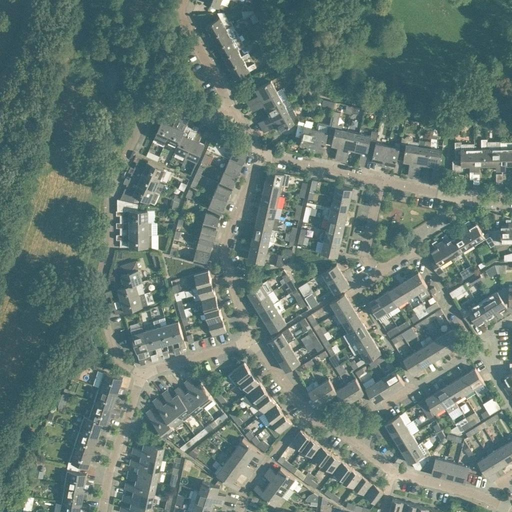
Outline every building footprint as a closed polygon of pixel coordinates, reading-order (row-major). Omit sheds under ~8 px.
[(226,10),(228,5),(227,5),(229,0),(204,0),(204,1),(226,10)] [(254,12),(253,9),(241,10),(244,18),(249,15),(254,12)] [(220,17),(206,25),(212,36),(226,28),(233,24),(231,20),(229,21),(224,12),(217,12),(220,17)] [(254,12),(249,15),(253,22),(258,20),(254,13),(254,12)] [(212,36),(218,46),(232,38),(232,39),(239,35),(236,31),(230,35),(226,28),(212,36)] [(245,45),(242,41),(239,35),(232,39),(232,38),(218,46),(224,57),(238,49),(245,45)] [(238,49),(224,57),(230,67),(244,59),(244,60),(250,56),(248,52),(242,56),(238,49)] [(254,63),(248,67),(244,60),(244,59),(230,67),(236,78),(256,67),(254,63)] [(277,90),(271,80),(256,88),(259,94),(247,100),(250,106),(277,90)] [(288,98),(282,87),(277,90),(250,106),(253,111),(265,104),(268,109),(283,101),(288,98)] [(311,97),(309,96),(305,88),(300,91),(304,98),(302,99),(305,103),(311,99),(311,97)] [(334,107),(335,102),(336,101),(324,98),(324,100),(323,104),(334,107)] [(289,111),(283,101),(268,109),(271,115),(259,122),(261,127),(289,111)] [(326,141),(332,142),(337,124),(338,125),(340,112),(333,110),(330,124),(318,121),(316,128),(317,128),(312,149),(317,150),(318,147),(325,148),(326,141)] [(171,117),(177,120),(180,114),(174,111),(171,117)] [(279,131),(295,122),(289,111),(261,127),(264,132),(276,125),(279,131)] [(177,147),(182,134),(183,134),(190,118),(185,116),(182,122),(181,122),(179,128),(173,126),(166,142),(177,147)] [(307,144),(306,148),(312,149),(317,128),(316,128),(311,127),(313,121),(306,119),(305,122),(299,120),(296,134),(302,136),(301,143),(307,144)] [(153,141),(164,145),(165,142),(166,142),(173,126),(162,120),(155,137),(153,141)] [(335,159),(341,160),(348,130),(341,128),(342,126),(338,125),(337,124),(332,142),(332,144),(338,146),(335,159)] [(355,150),(360,132),(348,130),(341,160),(346,161),(350,148),(355,150)] [(378,131),(371,130),(370,135),(360,132),(355,150),(361,151),(358,164),(364,166),(368,151),(371,137),(376,138),(378,131)] [(177,147),(175,151),(187,156),(194,139),(183,134),(182,134),(177,147)] [(402,137),(400,143),(400,144),(406,145),(404,159),(404,160),(410,161),(408,175),(414,176),(418,145),(418,141),(413,140),(412,137),(410,135),(407,135),(406,136),(405,138),(402,137)] [(379,160),(378,164),(383,165),(388,145),(376,142),(377,138),(376,138),(371,137),(368,151),(374,152),(372,159),(379,160)] [(487,138),(481,138),(481,148),(474,148),(475,170),(480,170),(479,164),(488,164),(488,141),(487,141),(487,138)] [(197,160),(205,144),(194,139),(187,156),(197,160)] [(431,140),(425,140),(424,146),(418,145),(414,176),(419,177),(421,163),(427,164),(431,140)] [(435,148),(436,141),(431,140),(427,164),(434,165),(432,178),(438,179),(439,169),(442,149),(435,148)] [(500,142),(500,140),(488,141),(488,164),(496,164),(496,170),(501,170),(501,142),(500,142)] [(474,179),(474,170),(475,170),(474,148),(474,143),(461,143),(461,141),(455,141),(455,160),(453,160),(453,171),(462,171),(462,167),(470,166),(470,179),(474,179)] [(511,141),(501,142),(501,170),(502,170),(502,178),(506,178),(506,164),(511,163),(511,141)] [(400,143),(395,142),(394,146),(388,145),(383,165),(389,166),(389,163),(396,164),(397,157),(404,159),(406,145),(400,144),(400,143)] [(235,147),(229,158),(243,164),(248,152),(235,147)] [(210,164),(213,157),(209,155),(205,153),(202,160),(206,162),(210,164)] [(229,158),(224,170),(237,176),(243,164),(229,158)] [(162,180),(167,169),(148,161),(143,172),(160,179),(162,180)] [(268,169),(265,180),(282,184),(284,172),(268,169)] [(224,170),(219,182),(232,188),(237,176),(224,170)] [(143,172),(138,183),(155,190),(160,179),(143,172)] [(155,190),(138,183),(126,177),(123,182),(129,185),(129,186),(135,189),(133,194),(150,202),(150,201),(154,203),(159,193),(155,191),(155,190)] [(310,191),(316,192),(318,180),(312,179),(310,191)] [(265,180),(263,191),(279,195),(282,184),(265,180)] [(214,194),(227,200),(232,188),(219,182),(214,194)] [(336,184),(334,196),(350,200),(353,188),(336,184)] [(194,199),(197,192),(189,189),(186,196),(194,199)] [(263,191),(260,203),(277,206),(279,195),(263,191)] [(221,212),(227,200),(214,194),(208,206),(221,212)] [(334,196),(331,207),(348,211),(350,200),(334,196)] [(125,210),(130,209),(130,222),(148,222),(152,222),(154,222),(154,209),(138,209),(138,203),(125,201),(125,210)] [(277,206),(260,203),(258,214),(274,218),(277,206)] [(326,206),(324,217),(329,218),(345,222),(348,211),(331,207),(326,206)] [(206,211),(203,223),(217,227),(220,214),(206,211)] [(274,218),(258,214),(255,225),(272,229),(274,218)] [(326,229),(343,233),(345,222),(329,218),(326,229)] [(501,230),(492,230),(496,244),(502,244),(502,241),(511,241),(511,222),(511,219),(506,219),(506,225),(501,225),(501,230)] [(491,247),(496,244),(492,230),(484,235),(476,223),(472,225),(469,220),(464,222),(466,225),(463,227),(473,244),(485,237),(491,247)] [(148,222),(130,222),(130,234),(152,234),(152,222),(148,222)] [(217,227),(203,223),(200,236),(214,239),(217,227)] [(255,225),(253,236),(269,240),(272,229),(255,225)] [(458,234),(454,237),(462,251),(473,244),(463,227),(461,229),(459,226),(454,229),(458,234)] [(321,239),(322,240),(324,241),(340,244),(343,233),(326,229),(323,229),(323,232),(321,232),(320,233),(320,234),(320,236),(320,237),(321,239)] [(444,239),(441,241),(451,258),(462,251),(454,237),(450,239),(446,233),(442,236),(444,239)] [(130,246),(152,246),(152,234),(130,234),(130,246)] [(214,239),(200,236),(197,248),(211,252),(214,239)] [(253,236),(250,247),(267,251),(269,240),(253,236)] [(440,264),(451,258),(441,241),(438,242),(436,240),(432,242),(436,248),(431,250),(436,258),(431,261),(439,274),(444,271),(440,264)] [(338,256),(340,244),(324,241),(321,252),(338,256)] [(264,263),(267,251),(250,247),(248,259),(264,263)] [(286,255),(291,256),(293,249),(284,247),(283,254),(286,255)] [(207,265),(211,252),(197,248),(193,261),(207,265)] [(124,273),(121,274),(125,285),(136,282),(136,283),(142,281),(139,268),(138,269),(136,261),(121,265),(124,273)] [(322,272),(328,282),(343,273),(337,263),(322,272)] [(494,265),(486,271),(490,277),(497,273),(506,273),(506,265),(494,265)] [(198,286),(212,282),(208,269),(194,273),(188,275),(192,288),(198,286)] [(418,272),(408,278),(417,292),(427,286),(418,272)] [(349,284),(343,273),(328,282),(334,293),(349,284)] [(479,274),(474,277),(478,282),(483,279),(479,274)] [(469,280),(473,286),(478,282),(474,277),(469,280)] [(408,278),(399,284),(407,298),(417,292),(408,278)] [(286,281),(292,291),(296,289),(294,285),(290,279),(286,281)] [(145,292),(142,281),(136,283),(136,282),(125,285),(118,287),(122,299),(139,294),(145,292)] [(198,286),(202,298),(216,294),(212,282),(198,286)] [(173,285),(175,293),(179,291),(182,291),(180,283),(173,285)] [(248,291),(254,302),(268,293),(262,283),(256,286),(248,291)] [(389,290),(398,304),(407,298),(399,284),(389,290)] [(462,284),(450,292),(453,298),(466,290),(462,284)] [(301,291),(305,297),(309,294),(305,288),(301,291)] [(292,291),(298,301),(302,299),(298,292),(296,289),(292,291)] [(379,296),(388,310),(398,304),(389,290),(379,296)] [(507,306),(498,290),(487,297),(499,316),(503,314),(500,310),(507,306)] [(142,305),(148,303),(145,292),(139,294),(122,299),(125,311),(142,306),(142,305)] [(274,302),(268,293),(254,302),(260,311),(274,302)] [(330,302),(336,312),(351,303),(345,293),(330,302)] [(219,306),(216,294),(202,298),(205,311),(219,306)] [(309,294),(305,297),(311,307),(318,303),(315,298),(312,300),(309,294)] [(378,316),(388,310),(379,296),(369,302),(378,316)] [(494,314),(496,318),(499,316),(487,297),(477,303),(487,318),(494,314)] [(427,308),(429,312),(439,306),(437,301),(427,308)] [(274,302),(260,311),(266,321),(280,312),(274,302)] [(357,312),(351,303),(336,312),(342,321),(357,312)] [(487,318),(477,303),(468,309),(465,305),(460,308),(468,322),(474,319),(477,324),(484,320),(486,324),(490,322),(487,318)] [(209,323),(223,319),(219,306),(205,311),(209,323)] [(431,314),(433,318),(442,313),(440,308),(431,314)] [(280,312),(266,321),(272,331),(281,326),(286,322),(280,312)] [(348,331),(363,322),(357,312),(342,321),(348,331)] [(311,322),(314,326),(318,324),(315,320),(311,313),(307,316),(311,322)] [(426,317),(421,320),(423,324),(429,321),(433,318),(431,314),(426,317)] [(307,330),(311,328),(309,324),(305,317),(301,320),(305,327),(307,330)] [(159,318),(153,320),(155,327),(160,345),(172,341),(170,335),(168,324),(161,326),(159,318)] [(227,331),(223,319),(209,323),(213,336),(227,331)] [(168,324),(170,335),(172,341),(184,338),(179,320),(168,324)] [(398,326),(400,329),(410,323),(408,320),(398,326)] [(414,324),(417,328),(423,324),(421,320),(414,324)] [(363,322),(348,331),(354,341),(369,332),(363,322)] [(314,326),(320,336),(327,331),(323,325),(320,327),(318,324),(314,326)] [(137,351),(149,348),(144,331),(142,326),(131,330),(137,351)] [(402,332),(404,336),(414,330),(411,326),(402,332)] [(160,345),(155,327),(144,331),(149,348),(160,345)] [(453,328),(443,334),(452,348),(462,342),(453,328)] [(323,342),(326,345),(330,343),(327,339),(332,337),(328,331),(327,331),(320,336),(323,342)] [(268,340),(274,351),(288,342),(282,332),(268,340)] [(354,341),(360,351),(375,342),(369,332),(354,341)] [(397,340),(404,336),(402,332),(395,336),(397,340)] [(443,334),(433,340),(442,354),(452,348),(443,334)] [(442,354),(433,340),(423,346),(432,360),(442,354)] [(294,351),(288,342),(274,351),(280,360),(294,351)] [(381,352),(375,342),(360,351),(366,361),(381,352)] [(326,345),(328,349),(332,355),(336,353),(332,346),(330,343),(326,345)] [(423,346),(413,352),(422,367),(432,360),(423,346)] [(319,362),(323,360),(321,358),(327,354),(325,350),(315,356),(319,362)] [(300,362),(294,351),(280,360),(286,371),(295,365),(300,362)] [(412,373),(422,367),(413,352),(403,358),(412,373)] [(339,359),(336,353),(332,355),(335,361),(332,363),(335,367),(335,366),(335,367),(341,363),(341,362),(339,359)] [(233,371),(241,381),(252,372),(244,362),(233,371)] [(305,368),(307,367),(308,366),(305,362),(299,366),(295,368),(299,375),(307,370),(305,368)] [(355,371),(358,375),(365,371),(362,367),(355,371)] [(475,367),(465,373),(474,388),(484,382),(475,367)] [(396,369),(385,375),(394,390),(405,383),(396,369)] [(104,371),(99,385),(126,394),(128,389),(120,386),(123,377),(104,371)] [(241,381),(249,391),(260,382),(252,372),(241,381)] [(455,379),(464,394),(474,388),(465,373),(455,379)] [(376,381),(385,396),(394,390),(385,375),(376,381)] [(329,378),(319,384),(328,399),(337,393),(336,390),(329,378)] [(365,392),(356,378),(346,384),(355,398),(365,392)] [(454,400),(455,400),(464,394),(455,379),(446,385),(454,400)] [(375,402),(385,396),(376,381),(366,388),(375,402)] [(192,392),(193,392),(203,405),(213,397),(200,382),(190,390),(192,392)] [(245,394),(252,405),(257,401),(268,392),(260,382),(249,391),(245,394)] [(318,405),(328,399),(319,384),(309,390),(318,405)] [(346,384),(336,390),(337,393),(345,405),(355,398),(346,384)] [(99,385),(94,401),(113,408),(116,399),(123,402),(126,394),(99,385)] [(448,411),(458,405),(455,400),(454,400),(446,385),(436,391),(445,406),(448,411)] [(218,390),(214,393),(219,399),(222,396),(218,390)] [(435,412),(445,406),(436,391),(426,398),(435,412)] [(188,396),(186,393),(181,397),(190,408),(190,409),(193,413),(203,405),(193,392),(192,392),(188,396)] [(257,401),(265,411),(276,402),(268,392),(257,401)] [(175,399),(173,397),(168,401),(181,416),(190,409),(190,408),(181,397),(180,396),(175,399)] [(223,404),(227,401),(222,396),(219,399),(223,404)] [(422,406),(425,412),(429,410),(423,399),(418,403),(420,407),(422,406)] [(94,401),(89,416),(108,423),(111,414),(118,417),(120,410),(113,408),(94,401)] [(168,401),(159,408),(162,412),(163,412),(172,423),(181,416),(168,401)] [(284,413),(276,402),(265,411),(273,422),(284,413)] [(230,413),(234,419),(238,416),(233,410),(230,413)] [(175,427),(172,423),(163,412),(162,412),(153,419),(152,418),(152,419),(165,435),(175,427)] [(292,423),(284,413),(273,422),(281,432),(292,423)] [(83,414),(79,429),(98,436),(101,428),(108,430),(111,424),(108,423),(89,416),(83,414)] [(385,422),(392,432),(406,424),(400,414),(385,422)] [(218,424),(223,420),(220,416),(214,420),(218,424)] [(239,425),(243,422),(238,416),(234,419),(239,425)] [(470,426),(468,422),(465,417),(455,423),(457,425),(461,432),(470,426)] [(398,442),(412,433),(406,424),(392,432),(398,442)] [(79,429),(74,444),(93,451),(96,443),(103,445),(106,439),(98,436),(79,429)] [(292,440),(302,448),(311,436),(301,429),(292,440)] [(466,438),(468,436),(474,433),(472,429),(466,433),(466,432),(463,434),(466,438)] [(246,433),(251,439),(254,436),(249,430),(246,433)] [(404,452),(418,443),(412,433),(398,442),(404,452)] [(251,439),(256,445),(257,444),(260,442),(255,436),(254,436),(251,439)] [(321,444),(311,436),(302,448),(313,456),(321,444)] [(257,449),(243,438),(236,447),(251,458),(257,449)] [(263,439),(260,442),(257,444),(267,451),(271,445),(263,439)] [(418,443),(404,452),(410,462),(411,461),(412,461),(416,469),(420,469),(426,461),(431,454),(422,440),(418,443)] [(145,455),(162,458),(164,446),(145,442),(145,443),(148,443),(147,449),(143,448),(142,454),(145,455)] [(511,459),(511,449),(508,442),(498,448),(506,463),(511,459)] [(101,454),(93,451),(74,444),(68,460),(88,467),(91,458),(98,460),(101,454)] [(309,460),(314,464),(318,459),(323,464),(332,452),(321,444),(313,456),(309,460)] [(236,447),(230,456),(251,472),(254,468),(250,466),(247,463),(251,458),(236,447)] [(506,463),(498,448),(488,454),(497,469),(506,463)] [(342,460),(332,452),(323,464),(334,471),(342,460)] [(487,475),(497,469),(488,454),(478,460),(487,475)] [(141,460),(140,466),(159,470),(162,458),(145,455),(144,461),(141,460)] [(230,456),(223,465),(237,475),(241,470),(248,476),(251,472),(230,456)] [(431,473),(443,476),(447,459),(436,456),(431,473)] [(443,476),(454,479),(458,462),(447,459),(443,476)] [(282,463),(288,468),(291,464),(284,460),(282,463)] [(342,460),(334,471),(344,479),(353,467),(342,460)] [(470,465),(458,462),(454,479),(465,482),(470,465)] [(231,484),(237,475),(223,465),(216,473),(231,484)] [(138,478),(156,482),(157,480),(159,481),(161,480),(162,473),(161,472),(159,472),(159,470),(140,466),(139,472),(137,478),(138,478)] [(281,467),(277,472),(270,467),(267,470),(289,487),(293,481),(295,483),(298,480),(295,478),(281,467)] [(353,467),(344,479),(354,487),(363,475),(353,467)] [(67,469),(64,485),(92,490),(93,483),(85,482),(87,473),(67,469)] [(264,474),(268,477),(271,479),(268,484),(282,495),(289,487),(267,470),(264,474)] [(302,479),(308,483),(311,480),(305,475),(302,479)] [(365,494),(373,483),(363,475),(354,487),(365,494)] [(138,478),(137,484),(136,484),(135,490),(139,491),(154,494),(156,482),(138,478)] [(203,480),(200,489),(199,490),(225,499),(226,495),(218,492),(220,485),(203,480)] [(384,491),(373,483),(365,494),(375,502),(384,491)] [(275,504),(282,495),(268,484),(261,493),(275,504)] [(64,485),(62,501),(82,504),(83,495),(91,497),(92,490),(64,485)] [(328,488),(325,492),(331,497),(334,493),(328,488)] [(191,499),(196,500),(213,506),(215,500),(223,503),(225,499),(199,490),(195,489),(191,499)] [(136,502),(151,506),(154,494),(139,491),(138,497),(133,495),(132,502),(136,502)] [(311,501),(317,501),(318,495),(314,492),(309,494),(305,499),(307,500),(311,501)] [(337,501),(340,497),(334,493),(331,497),(337,501)] [(402,511),(405,501),(393,497),(388,511),(402,511)] [(196,500),(192,511),(195,511),(210,511),(213,506),(196,500)] [(59,511),(80,511),(81,511),(86,511),(88,511),(89,505),(82,504),(62,501),(59,511)] [(402,511),(415,511),(418,504),(405,501),(402,511)] [(136,502),(135,508),(131,507),(129,511),(150,511),(151,506),(136,502)]
